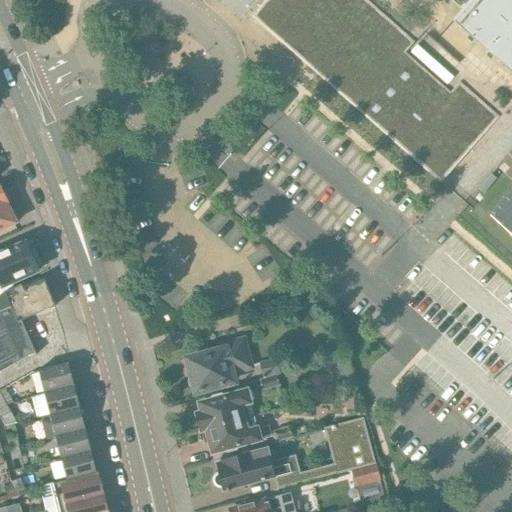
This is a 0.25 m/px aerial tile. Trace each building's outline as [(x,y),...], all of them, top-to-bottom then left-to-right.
[(366,0),(266,0),(253,16),(444,182),(501,116),(460,80),(457,82),(413,43),(414,42),(366,0)] [(511,0),(459,0),(466,6),(453,21),(511,73),(511,0)] [(0,230),(16,223),(0,188),(0,230)] [(511,189),(488,215),(511,237),(511,189)] [(0,298),(9,292),(22,284),(15,288),(12,282),(38,271),(36,267),(42,265),(35,249),(29,251),(26,243),(0,254),(0,298)] [(22,284),(9,292),(21,320),(55,306),(44,280),(24,288),(22,284)] [(0,298),(0,373),(29,357),(36,355),(21,320),(9,292),(0,298)] [(201,356),(188,360),(192,375),(190,377),(188,380),(188,383),(190,386),(193,388),(196,389),(197,392),(238,381),(236,372),(240,371),(250,368),(245,350),(242,351),(228,354),(227,349),(218,351),(215,352),(215,351),(204,354),(201,355),(201,356)] [(261,361),(266,379),(278,376),(278,375),(281,374),(276,357),(261,361)] [(44,392),(74,384),(68,363),(38,371),(44,392)] [(278,376),(266,379),(261,380),(263,390),(280,386),(278,376)] [(74,384),(44,392),(44,393),(31,397),(37,417),(79,405),(74,384)] [(197,414),(202,430),(243,419),(240,406),(249,403),(246,391),(219,398),(199,403),(202,413),(197,414)] [(13,413),(8,404),(6,404),(0,407),(0,408),(5,418),(13,413)] [(53,424),(56,435),(85,426),(79,405),(37,417),(37,418),(40,417),(43,427),(53,424)] [(363,418),(324,428),(325,430),(326,430),(326,429),(331,428),(332,430),(336,429),(344,458),(334,460),(333,460),(334,465),(337,474),(376,464),(373,454),(363,418)] [(243,419),(202,430),(206,444),(210,443),(213,453),(271,437),(268,427),(247,432),(243,419)] [(62,456),(90,448),(85,426),(56,435),(62,456)] [(294,438),(291,427),(273,431),(276,442),(294,438)] [(17,435),(7,437),(9,449),(20,446),(17,435)] [(20,446),(9,449),(12,460),(22,457),(20,446)] [(90,448),(62,456),(69,481),(97,473),(90,448)] [(215,477),(214,479),(214,481),(215,483),(216,484),(217,485),(219,486),(220,487),(222,487),(223,491),(243,486),(274,478),(278,489),(336,474),(337,474),(334,465),(300,474),(295,456),(272,463),(268,448),(235,457),(215,462),(219,474),(217,475),(216,476),(215,477)] [(382,482),(377,465),(350,472),(355,489),(382,482)] [(22,511),(20,503),(0,508),(0,511),(104,511),(109,511),(98,473),(97,473),(69,481),(62,482),(61,480),(39,485),(43,500),(45,510),(36,511),(22,511)] [(24,489),(20,479),(12,482),(16,493),(24,489)] [(294,511),(290,496),(276,500),(275,498),(229,511),(228,511),(294,511)]
